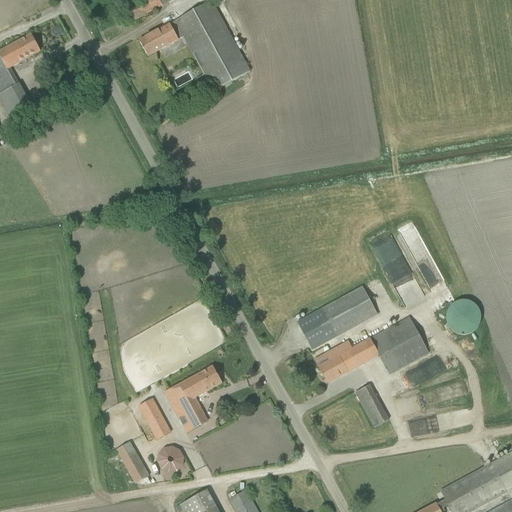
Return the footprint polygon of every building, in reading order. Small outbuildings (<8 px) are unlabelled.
[(123,0),(118,3),(129,24),(172,0),(137,0),(130,4),(127,0),(123,0)] [(251,72),(213,1),(177,21),(139,42),(148,58),(183,38),(214,93),(251,72)] [(0,74),(7,71),(41,52),(31,36),(0,52),(0,74)] [(19,84),(15,86),(0,94),(0,98),(10,116),(31,104),(20,84),(19,84)] [(377,315),(362,288),(297,323),(312,351),(377,315)] [(481,324),(482,319),(482,314),(480,310),(478,306),(475,303),(472,301),(469,299),(465,298),(459,297),(455,298),(451,299),(448,301),(445,304),(443,307),(441,311),(440,314),(439,319),(440,323),(441,327),(443,331),(446,334),(449,337),(453,339),(458,340),(462,340),(465,340),(469,338),(473,337),(476,334),(478,331),(480,328),(481,324)] [(348,342),(325,355),(329,362),(318,368),(327,384),(378,356),(389,375),(428,354),(409,318),(352,349),(348,342)] [(212,368),(165,394),(187,434),(207,422),(194,399),(221,384),(212,368)] [(464,384),(399,403),(402,414),(468,395),(464,384)] [(370,389),(355,397),(373,431),(388,423),(370,389)] [(171,433),(153,400),(138,408),(156,441),(171,433)] [(133,484),(148,477),(129,441),(115,449),(133,484)] [(182,448),(157,448),(158,471),(182,470),(182,448)] [(461,511),(511,489),(511,452),(437,487),(443,500),(438,502),(441,508),(451,503),(455,511),(461,511)] [(236,511),(257,511),(246,491),(230,500),(236,511)] [(176,508),(177,511),(213,511),(212,510),(203,493),(176,508)] [(511,511),(511,501),(488,511),(511,511)]
